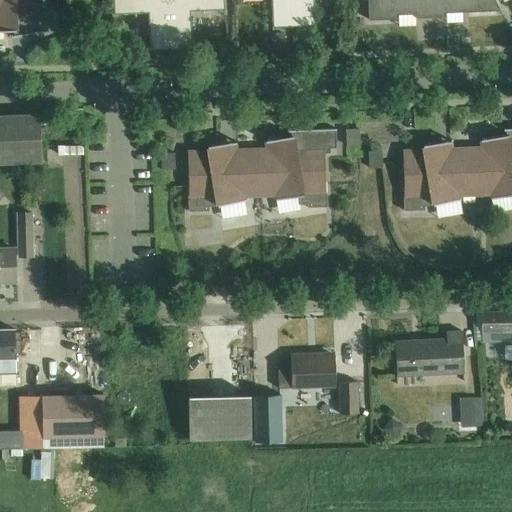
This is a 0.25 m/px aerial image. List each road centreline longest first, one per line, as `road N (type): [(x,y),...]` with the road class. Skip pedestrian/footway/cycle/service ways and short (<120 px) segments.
road 1 (residential): [(0,95),(511,71)]
road 2 (residential): [(0,314),(511,301)]
